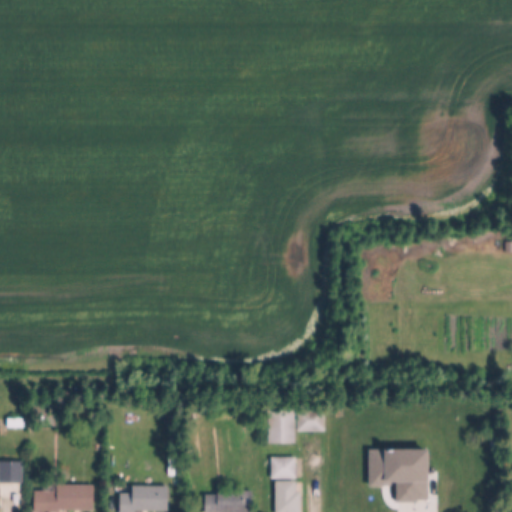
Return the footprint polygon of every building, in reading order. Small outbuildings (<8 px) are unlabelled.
[(295,410),(295,444),(268,444),(268,410),(295,410)] [(297,410),(324,410),(324,431),(297,431),(297,410)] [(271,457),(295,457),(295,479),(271,479),(271,457)] [(0,461),(21,461),(21,482),(0,482),(0,461)] [(275,511),(275,482),(295,482),(295,491),(300,491),(300,511),(275,511)] [(35,511),(35,491),(58,490),(58,485),(93,485),(94,508),(58,509),(58,511),(35,511)] [(119,511),(119,493),(133,493),(133,486),(167,486),(168,511),(133,511),(119,511)] [(205,511),(205,495),(217,495),(217,491),(252,490),(252,511),(205,511)]
